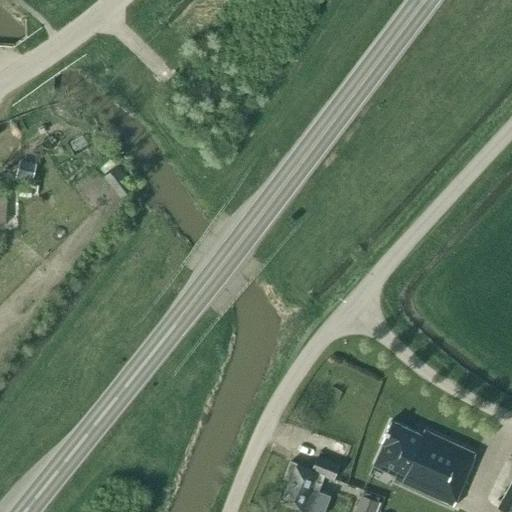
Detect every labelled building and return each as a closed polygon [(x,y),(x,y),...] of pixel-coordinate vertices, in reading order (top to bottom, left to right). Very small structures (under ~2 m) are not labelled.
[(32,179),(36,163),(19,159),(16,175),(32,179)] [(376,468),(399,478),(398,481),(453,505),(476,454),(423,431),(421,435),(393,423),(383,445),(386,446),(376,468)] [(333,479),(338,465),(317,456),(312,470),(290,461),(283,478),(289,480),(280,503),(304,511),(323,511),(330,497),(317,492),(324,475),(333,479)] [(511,488),(503,506),(511,510),(511,488)] [(352,511),(374,511),(378,502),(360,495),(352,511)]
